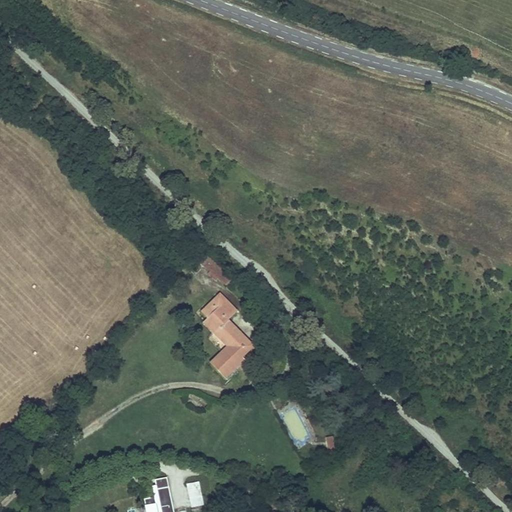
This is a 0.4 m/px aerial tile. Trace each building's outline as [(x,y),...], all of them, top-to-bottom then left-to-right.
[(234,276),(210,256),(202,264),(211,271),(209,273),(216,280),(218,278),(226,285),(234,276)] [(225,318),(234,309),(220,295),(201,313),(208,320),(215,327),(215,333),(229,348),(211,365),(225,379),(244,361),(241,358),(239,356),(242,353),(244,355),(253,347),(227,321),(225,318)] [(236,311),(234,309),(225,318),(227,321),(236,311)] [(215,327),(208,320),(205,323),(215,333),(215,327)] [(333,437),(326,438),(329,454),(335,453),(333,437)] [(173,511),(167,478),(155,481),(156,487),(159,500),(155,500),(155,498),(144,500),(146,511),(173,511)] [(187,485),(192,507),(205,504),(200,482),(187,485)]
